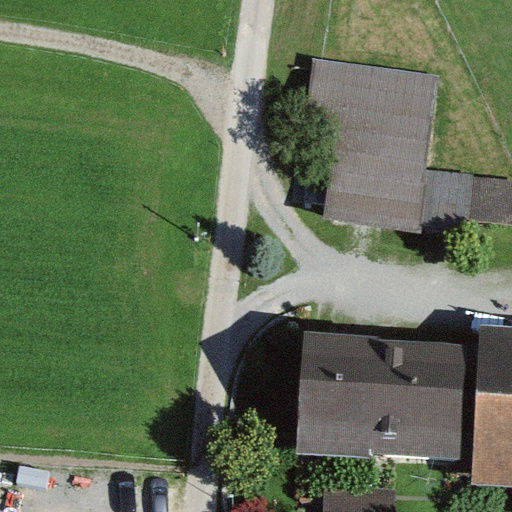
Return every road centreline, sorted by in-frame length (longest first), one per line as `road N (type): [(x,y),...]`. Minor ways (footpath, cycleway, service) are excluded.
road 1 (track): [(0,36),(142,60),(203,91),(244,144),(288,231),(357,293)]
road 2 (track): [(511,291),(309,294),(221,338)]
